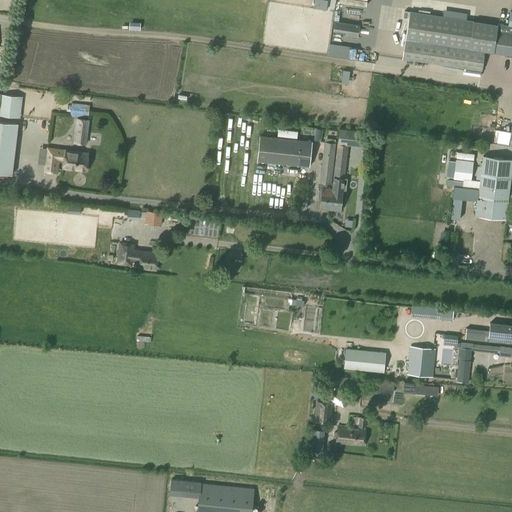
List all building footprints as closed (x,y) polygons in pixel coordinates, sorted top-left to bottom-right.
[(409,10),(402,58),(481,70),(484,51),(511,55),(511,11),(509,11),(508,24),(497,23),(497,24),(409,10)] [(479,80),(480,71),(456,67),(454,76),(479,80)] [(3,97),(2,116),(18,117),(20,98),(3,97)] [(70,103),(69,117),(88,119),(89,105),(70,103)] [(77,119),(74,143),(86,145),(89,121),(77,119)] [(0,121),(0,173),(13,175),(19,123),(0,121)] [(369,133),(365,133),(365,132),(339,129),(333,190),(330,210),(340,212),(342,191),(346,191),(347,179),(344,179),(347,145),(363,147),(368,147),(369,133)] [(247,135),(245,160),(310,167),(312,141),(247,135)] [(328,185),(331,185),(335,139),(324,138),(319,197),(321,197),(320,209),(330,210),(333,190),(327,189),(328,185)] [(47,149),(45,172),(57,173),(58,160),(64,161),(63,169),(86,172),(88,154),(47,149)] [(511,172),(511,157),(482,154),(479,182),(499,184),(498,193),(509,194),(511,172)] [(456,161),(453,181),(470,183),(472,163),(456,161)] [(506,220),(509,194),(498,193),(499,184),(479,182),(475,216),(506,220)] [(128,210),(127,219),(139,220),(139,211),(128,210)] [(146,211),(144,224),(160,225),(162,213),(146,211)] [(119,243),(117,264),(130,265),(131,261),(139,263),(138,268),(155,270),(157,254),(132,250),(133,245),(119,243)] [(411,306),(410,316),(425,317),(425,318),(443,319),(443,318),(443,310),(444,308),(411,306)] [(308,312),(307,332),(339,333),(340,313),(308,312)] [(382,335),(383,321),(348,320),(348,334),(382,335)] [(511,325),(488,323),(488,331),(487,341),(511,343),(511,325)] [(467,329),(466,339),(487,341),(488,331),(467,329)] [(459,342),(456,382),(468,383),(471,350),(472,343),(459,342)] [(503,351),(503,347),(472,343),(471,350),(502,353),(503,351)] [(410,346),(407,375),(431,377),(434,349),(410,346)] [(511,347),(503,347),(502,357),(511,357),(511,347)] [(345,349),(343,368),(383,372),(385,353),(345,349)] [(333,376),(332,388),(356,390),(357,379),(333,376)] [(399,380),(398,398),(407,398),(407,380),(399,380)] [(377,381),(376,392),(393,393),(394,382),(377,381)] [(319,385),(315,385),(312,385),(311,399),(313,399),(318,399),(319,385)] [(414,385),(413,394),(438,396),(438,387),(414,385)] [(315,402),(313,422),(330,424),(332,403),(315,402)] [(358,417),(357,428),(365,428),(366,418),(358,417)] [(337,428),(336,443),(363,446),(365,430),(337,428)] [(311,429),(308,454),(322,455),(324,431),(311,429)] [(173,480),(171,490),(199,493),(197,511),(251,511),(254,488),(173,480)]
